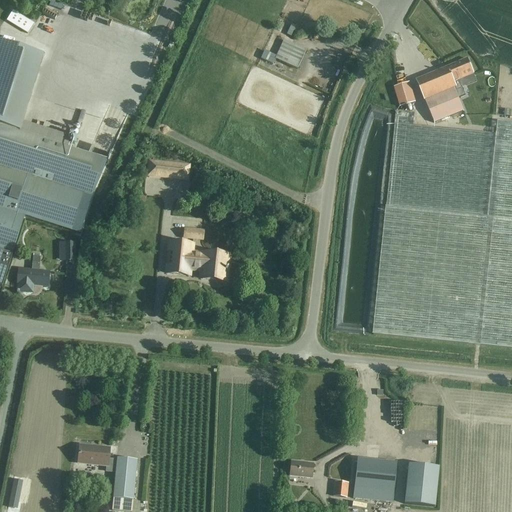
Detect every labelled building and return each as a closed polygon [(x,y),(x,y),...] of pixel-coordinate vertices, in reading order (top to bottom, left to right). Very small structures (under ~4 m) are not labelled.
[(52,4),(49,10),(57,13),(59,6),(52,4)] [(27,35),(33,24),(13,12),(7,22),(27,35)] [(292,24),(287,35),(291,37),(296,26),(292,24)] [(297,70),(306,51),(295,46),(284,41),(276,57),(275,60),(286,65),(297,70)] [(0,42),(0,127),(18,134),(18,133),(43,56),(0,42)] [(272,66),(275,60),(276,57),(264,52),(261,60),(272,66)] [(467,60),(416,81),(424,101),(425,101),(435,124),(464,112),(455,91),(462,88),(459,81),(474,75),(467,60)] [(422,65),(416,68),(420,75),(425,72),(422,65)] [(464,88),(457,90),(462,103),(469,100),(464,88)] [(387,208),(373,335),(511,349),(511,124),(498,123),(497,135),(413,126),(414,113),(397,112),(397,114),(395,124),(387,208)] [(68,133),(74,134),(77,122),(71,121),(68,133)] [(0,287),(2,288),(12,255),(25,218),(72,232),(80,235),(92,197),(107,161),(18,133),(18,134),(0,127),(0,287)] [(150,163),(148,177),(188,181),(189,167),(150,163)] [(202,240),(203,232),(185,230),(184,238),(202,240)] [(227,277),(229,256),(203,253),(203,256),(192,255),(193,245),(169,243),(166,274),(190,276),(191,269),(202,270),(201,280),(210,281),(210,276),(227,277)] [(73,244),(59,244),(59,250),(65,250),(65,263),(73,263),(73,244)] [(33,257),(32,272),(19,270),(17,285),(18,285),(18,292),(31,293),(32,286),(48,288),(50,274),(39,272),(40,265),(40,258),(33,257)] [(109,450),(79,447),(78,464),(107,467),(106,472),(115,473),(113,499),(133,501),(137,461),(117,459),(117,461),(108,460),(109,450)] [(357,459),(353,499),(370,501),(370,505),(383,506),(383,502),(385,502),(393,503),(397,464),(357,459)] [(291,463),(290,476),(312,479),(313,465),(291,463)] [(408,465),(404,505),(434,508),(438,468),(408,465)] [(334,482),(332,497),(347,499),(349,484),(334,482)] [(101,486),(100,494),(108,494),(109,486),(101,486)]
